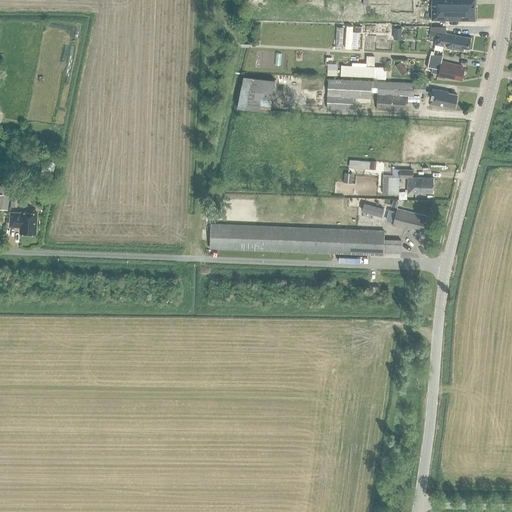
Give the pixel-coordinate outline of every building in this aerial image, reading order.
[(431,0),(431,20),(475,21),(475,0),(431,0)] [(466,49),(469,49),(471,38),(446,34),(446,27),(431,27),(430,36),(437,37),(435,45),(443,46),(444,43),(448,44),(447,48),(465,51),(466,49)] [(401,40),(402,28),(394,28),(394,40),(401,40)] [(442,56),(430,55),(428,67),(431,68),(430,72),(438,74),(437,77),(444,79),(445,77),(451,78),(462,80),(464,69),(461,69),(462,66),(441,61),(442,56)] [(408,72),(401,61),(395,65),(402,76),(408,72)] [(373,77),(374,77),(375,66),(366,66),(341,65),(341,76),(373,77)] [(374,77),(374,79),(386,79),(386,67),(375,66),(374,77)] [(275,101),(278,79),(245,75),(241,108),(263,111),(264,100),(275,101)] [(371,92),(372,81),(328,79),(327,98),(353,99),(371,99),(371,92)] [(377,95),(408,96),(414,96),(414,93),(414,83),(378,81),(377,93),(377,95)] [(414,83),(414,93),(425,93),(426,83),(414,83)] [(449,92),(432,89),(429,104),(442,106),(443,105),(455,108),(457,95),(448,93),(449,92)] [(352,105),(353,99),(327,98),(327,109),(352,110),(352,105)] [(40,174),(52,178),(56,163),(44,160),(40,174)] [(399,170),(399,177),(409,178),(408,193),(422,193),(422,192),(433,192),(434,179),(413,178),(413,170),(399,170)] [(353,174),(344,173),(343,182),(352,183),(353,174)] [(383,177),(383,194),(389,194),(399,195),(399,177),(390,177),(384,177),(383,177)] [(16,184),(14,196),(22,197),(24,186),(16,184)] [(0,209),(7,210),(10,189),(0,187),(0,209)] [(382,217),(384,209),(364,204),(362,212),(382,217)] [(393,222),(392,225),(412,230),(413,228),(424,230),(427,219),(426,219),(426,216),(396,209),(396,211),(393,222)] [(11,213),(10,226),(17,226),(17,225),(21,225),(20,233),(35,234),(37,213),(22,212),(22,214),(11,213)] [(384,253),(384,240),(385,231),(210,224),(209,248),(384,255),(384,253)] [(401,240),(384,240),(384,253),(401,253),(401,240)]
